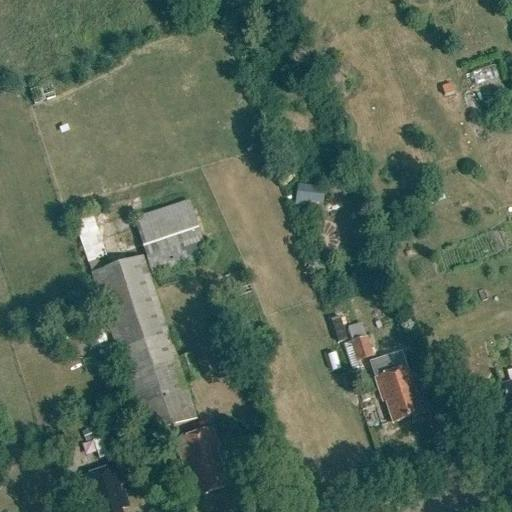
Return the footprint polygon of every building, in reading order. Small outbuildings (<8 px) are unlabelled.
[(473,74),(475,83),(498,78),(496,69),(473,74)] [(133,218),(152,275),(206,256),(188,200),(133,218)] [(141,258),(104,270),(101,262),(103,261),(102,259),(105,258),(90,212),(72,218),(90,275),(145,438),(196,421),(141,258)] [(374,364),(366,338),(350,343),(358,369),(374,364)] [(198,381),(188,348),(176,352),(186,385),(198,381)] [(408,368),(377,379),(385,404),(388,403),(396,424),(423,414),(408,368)] [(511,382),(503,385),(508,402),(511,400),(511,382)] [(214,430),(177,442),(186,469),(190,468),(199,498),(229,488),(219,459),(223,457),(214,430)] [(117,433),(104,438),(109,451),(122,446),(117,433)] [(121,511),(128,508),(116,468),(84,478),(93,508),(96,507),(97,511),(121,511)]
